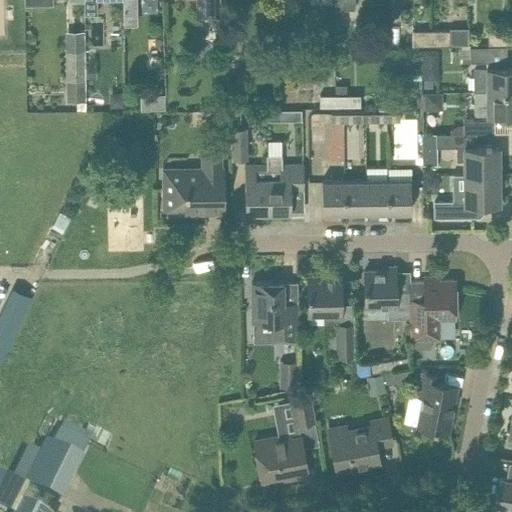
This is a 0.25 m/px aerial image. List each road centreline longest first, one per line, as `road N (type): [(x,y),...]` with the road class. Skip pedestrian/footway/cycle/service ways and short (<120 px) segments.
road 1 (residential): [(317,511),(478,480),(481,407),(511,286)]
road 2 (residential): [(163,250),(511,246)]
road 3 (unknown): [(33,255),(163,250)]
